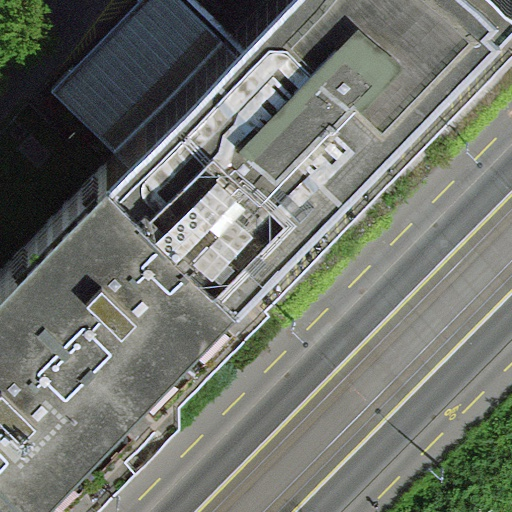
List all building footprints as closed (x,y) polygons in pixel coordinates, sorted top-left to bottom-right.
[(511,0),(262,0),(230,34),(111,158),(239,284),(511,8),(511,0)] [(194,0),(230,34),(262,0),(194,0)] [(100,169),(9,262),(139,387),(239,284),(111,158),(100,169)] [(9,262),(0,271),(0,452),(39,490),(139,387),(9,262)] [(0,452),(0,511),(17,511),(39,490),(0,452)]
